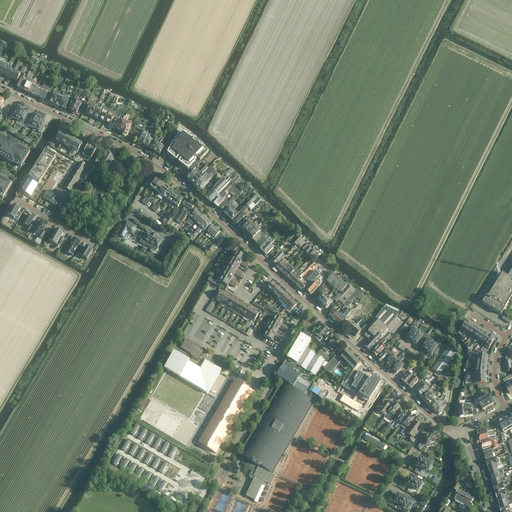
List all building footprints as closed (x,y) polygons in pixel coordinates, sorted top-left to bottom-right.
[(0,73),(4,76),(7,68),(8,65),(0,61),(0,73)] [(10,78),(14,70),(9,69),(7,68),(4,76),(10,78)] [(14,70),(10,78),(16,82),(20,74),(14,70)] [(27,75),(26,78),(23,77),(22,78),(17,88),(18,89),(20,90),(21,90),(23,91),(28,79),(30,75),(32,71),(31,70),(30,72),(29,72),(27,75)] [(31,79),(32,77),(32,76),(30,75),(28,79),(23,91),(28,93),(34,81),(31,79)] [(43,83),(41,88),(38,86),(33,96),(39,98),(44,86),(44,87),(48,78),(46,77),(43,83)] [(34,81),(28,93),(29,94),(30,95),(32,96),(33,96),(38,86),(35,84),(37,80),(35,79),(34,81)] [(46,87),(44,87),(44,86),(39,98),(40,99),(41,100),(43,101),(44,101),(49,89),(49,88),(47,87),(46,88),(46,87)] [(68,90),(67,93),(60,108),(65,110),(70,102),(66,101),(70,94),(69,93),(70,90),(68,90)] [(54,105),(58,97),(60,93),(54,91),(52,94),(48,102),(54,105)] [(60,108),(67,93),(64,91),(61,98),(58,97),(54,105),(60,108)] [(92,117),(96,109),(98,105),(92,102),(94,96),(91,94),(87,104),(88,105),(88,106),(89,106),(86,114),(92,117)] [(76,96),(73,100),(68,111),(72,112),(72,114),(74,115),(75,114),(76,114),(81,104),(76,101),(78,97),(76,96)] [(13,118),(18,120),(23,108),(18,106),(18,107),(17,107),(15,111),(12,110),(8,118),(12,120),(13,118)] [(101,107),(99,110),(96,109),(92,117),(98,119),(102,111),(103,108),(101,107)] [(107,114),(104,122),(110,125),(114,116),(116,118),(120,109),(117,107),(115,113),(113,112),(111,116),(107,114)] [(28,110),(23,108),(18,120),(23,123),(22,125),(25,126),(30,116),(27,115),(28,112),(28,111),(28,110)] [(102,111),(98,119),(104,122),(107,114),(102,111)] [(40,116),(37,114),(35,113),(34,114),(32,117),(30,116),(25,126),(28,127),(29,126),(34,128),(40,116)] [(125,123),(127,119),(129,114),(127,113),(125,116),(126,117),(126,118),(124,117),(122,122),(120,121),(116,129),(117,131),(123,133),(123,134),(127,136),(131,125),(127,123),(126,123),(125,123)] [(44,118),(40,116),(34,128),(39,130),(38,132),(41,134),(45,125),(42,124),(45,119),(44,119),(44,118)] [(149,133),(143,145),(148,148),(152,141),(148,138),(151,133),(157,123),(155,122),(153,127),(149,133)] [(143,131),(141,135),(137,142),(138,142),(138,144),(140,145),(141,144),(143,145),(149,133),(153,127),(150,125),(146,132),(144,131),(143,131)] [(61,132),(56,141),(61,144),(66,135),(61,132)] [(195,158),(198,160),(200,161),(208,152),(199,145),(200,144),(192,138),(191,139),(181,132),(175,142),(177,143),(176,145),(173,144),(167,154),(176,161),(177,160),(180,161),(178,163),(188,170),(196,161),(193,159),(195,158)] [(1,136),(0,135),(0,196),(3,199),(30,152),(25,150),(26,149),(2,135),(1,136)] [(66,135),(61,144),(66,147),(71,138),(66,135)] [(156,138),(154,142),(149,149),(154,152),(163,138),(161,137),(159,140),(156,138)] [(71,138),(66,147),(71,149),(76,141),(71,138)] [(154,152),(159,155),(164,148),(165,145),(162,143),(164,139),(163,138),(154,152)] [(76,141),(71,149),(76,153),(81,144),(76,141)] [(90,159),(96,148),(88,144),(82,155),(90,159)] [(45,150),(28,178),(38,184),(55,157),(45,150)] [(109,169),(110,166),(112,165),(114,163),(113,161),(115,156),(106,152),(101,161),(97,158),(92,167),(93,167),(91,170),(98,174),(101,169),(102,169),(104,166),(109,169)] [(198,160),(190,169),(192,171),(201,162),(200,161),(198,160)] [(64,188),(70,191),(86,166),(80,162),(64,188)] [(208,168),(205,166),(200,172),(190,182),(195,186),(203,178),(205,175),(204,173),(208,168)] [(203,178),(195,186),(198,190),(200,190),(216,173),(212,169),(206,175),(205,175),(203,178)] [(190,182),(200,172),(198,170),(195,174),(192,171),(186,177),(190,182)] [(28,178),(25,184),(34,190),(38,184),(28,178)] [(156,179),(150,187),(155,190),(161,182),(156,179)] [(229,179),(225,182),(222,179),(212,189),(217,193),(219,192),(230,181),(229,179)] [(246,187),(237,179),(233,183),(222,195),(220,197),(213,204),(215,206),(214,206),(216,209),(217,208),(218,208),(219,207),(222,210),(225,207),(227,208),(246,187)] [(155,190),(159,194),(165,186),(161,182),(155,190)] [(25,184),(21,190),(31,196),(34,190),(25,184)] [(170,189),(165,186),(159,194),(164,197),(170,189)] [(174,192),(170,189),(164,197),(168,200),(174,192)] [(218,196),(220,197),(222,195),(219,192),(217,193),(212,189),(204,197),(210,203),(218,196)] [(47,191),(42,198),(55,206),(60,199),(60,198),(47,191)] [(179,196),(174,192),(168,200),(173,204),(179,196)] [(183,199),(179,196),(173,204),(178,207),(183,199)] [(237,215),(232,221),(236,225),(245,216),(243,214),(244,212),(248,208),(251,211),(261,201),(256,196),(255,197),(252,200),(246,206),(240,212),(238,214),(237,215)] [(170,218),(166,224),(177,231),(188,214),(194,207),(186,201),(182,206),(185,207),(181,212),(178,210),(171,219),(170,218)] [(224,212),(223,213),(227,217),(237,207),(233,203),(224,212)] [(237,207),(227,217),(232,221),(237,215),(236,213),(236,212),(240,208),(238,206),(237,207)] [(15,207),(10,217),(15,219),(20,210),(15,207)] [(195,209),(192,212),(188,216),(190,218),(188,220),(189,220),(186,223),(188,224),(199,213),(195,209)] [(199,213),(188,224),(188,225),(190,226),(190,227),(195,222),(196,223),(203,216),(199,213)] [(28,215),(22,224),(28,228),(26,231),(29,232),(32,227),(29,225),(34,218),(28,215)] [(203,216),(196,223),(198,225),(196,227),(198,229),(207,220),(203,216)] [(237,225),(239,226),(247,217),(245,216),(237,225)] [(238,227),(241,230),(252,219),(250,217),(247,220),(246,219),(238,227)] [(245,233),(253,225),(251,223),(253,221),(252,219),(241,230),(245,233)] [(207,220),(198,229),(197,231),(199,233),(203,229),(204,231),(206,230),(211,224),(207,220)] [(122,228),(119,235),(123,237),(127,231),(132,234),(136,227),(125,221),(121,228),(122,228)] [(40,222),(34,232),(38,235),(37,237),(41,240),(45,233),(43,231),(46,226),(45,225),(45,224),(42,222),(42,223),(40,222)] [(213,225),(212,226),(211,224),(206,230),(212,236),(210,237),(213,239),(220,232),(213,225)] [(253,225),(245,233),(248,237),(259,226),(257,224),(254,227),(253,225)] [(259,226),(248,237),(252,240),(260,232),(258,230),(260,227),(259,226)] [(55,229),(49,241),(56,245),(58,242),(61,244),(65,239),(61,237),(63,234),(55,229)] [(142,232),(139,238),(142,239),(141,240),(140,242),(146,245),(145,245),(146,246),(146,245),(147,243),(151,245),(150,248),(156,251),(157,248),(158,248),(162,240),(161,240),(156,237),(156,236),(153,235),(153,234),(152,234),(152,235),(147,232),(147,231),(146,231),(146,232),(145,233),(142,232)] [(265,231),(262,234),(260,232),(258,234),(252,240),(256,244),(267,233),(265,231)] [(268,236),(269,235),(267,233),(256,244),(261,249),(267,242),(271,238),(268,236)] [(296,245),(302,239),(299,235),(294,240),(293,242),(296,245)] [(266,256),(267,254),(273,248),(269,245),(270,244),(270,243),(273,240),(271,238),(267,242),(261,249),(260,250),(266,256)] [(73,239),(66,252),(73,255),(80,243),(73,239)] [(300,248),(301,247),(302,246),(302,245),(305,243),(302,240),(296,245),(300,248)] [(81,249),(78,254),(80,256),(87,260),(92,251),(86,247),(83,250),(81,249)] [(234,251),(236,253),(233,257),(248,266),(249,263),(243,259),(244,257),(240,254),(242,253),(237,248),(234,251)] [(307,254),(310,258),(315,253),(316,252),(313,249),(312,250),(307,254)] [(271,261),(275,265),(281,259),(282,260),(284,257),(280,252),(271,261)] [(314,262),(317,258),(319,257),(315,253),(310,258),(314,262)] [(230,262),(238,267),(240,264),(246,268),(248,266),(233,257),(230,262)] [(328,274),(332,269),(321,259),(317,263),(328,274)] [(276,268),(280,271),(287,263),(284,260),(276,268)] [(227,267),(242,275),(243,273),(237,269),(238,267),(230,262),(227,267)] [(287,263),(280,271),(284,274),(291,266),(287,263)] [(305,272),(308,275),(316,267),(313,263),(305,272)] [(284,274),(287,278),(292,273),(292,272),(295,269),(291,266),(284,274)] [(225,272),(233,276),(234,274),(240,278),(242,275),(227,267),(225,272)] [(292,273),(287,278),(291,281),(296,276),(301,271),(299,269),(296,270),(295,269),(292,272),(292,273)] [(511,270),(508,276),(503,273),(484,303),(501,314),(511,296),(511,270)] [(296,276),(291,281),(295,285),(299,280),(299,279),(300,278),(300,277),(302,274),(303,273),(301,271),(296,276)] [(222,277),(236,285),(238,283),(231,279),(233,276),(225,272),(222,277)] [(333,273),(330,277),(327,280),(337,290),(335,292),(338,295),(334,299),(334,300),(337,303),(339,301),(338,300),(343,295),(340,292),(347,285),(333,273)] [(236,285),(222,277),(219,282),(227,286),(228,284),(235,288),(236,285)] [(299,280),(295,285),(301,291),(306,286),(306,285),(307,284),(300,278),(299,279),(299,280)] [(314,279),(304,289),(306,290),(305,291),(307,292),(309,294),(310,295),(317,287),(320,284),(317,282),(314,279)] [(271,293),(277,286),(272,283),(267,289),(271,293)] [(277,286),(271,293),(275,296),(281,290),(277,286)] [(343,305),(356,290),(351,286),(343,295),(338,300),(339,301),(343,305)] [(320,305),(327,298),(324,295),(327,292),(322,287),(319,291),(322,293),(316,300),(318,302),(318,303),(320,305)] [(277,302),(279,300),(284,294),(281,290),(275,296),(273,298),(277,302)] [(345,306),(347,308),(349,305),(359,293),(356,290),(343,305),(345,306)] [(217,292),(214,298),(216,299),(221,302),(225,295),(221,292),(219,294),(217,292)] [(284,294),(279,300),(282,304),(288,297),(284,294)] [(222,306),(224,307),(230,297),(225,295),(221,302),(219,305),(221,307),(222,306)] [(230,297),(224,307),(229,310),(235,300),(230,297)] [(285,309),(286,307),(292,301),(288,297),(282,304),(281,306),(285,309)] [(327,298),(320,305),(322,307),(323,307),(325,309),(334,300),(334,299),(333,298),(330,300),(327,298)] [(235,300),(229,310),(234,312),(239,303),(235,300)] [(297,305),(292,301),(286,307),(290,311),(289,313),(291,315),(297,308),(295,307),(297,305)] [(239,303),(234,312),(238,315),(244,306),(239,303)] [(238,315),(243,318),(249,308),(244,306),(238,315)] [(398,313),(395,311),(385,307),(384,309),(383,309),(375,318),(376,319),(370,326),(372,327),(364,335),(370,340),(365,346),(369,350),(381,337),(383,334),(384,335),(386,332),(385,332),(387,330),(386,328),(398,315),(397,315),(398,313)] [(249,308),(243,318),(248,321),(253,311),(249,308)] [(331,318),(337,311),(334,308),(328,315),(331,318)] [(351,311),(348,309),(342,316),(345,319),(346,318),(351,311)] [(253,311),(248,321),(251,322),(252,320),(254,321),(258,314),(253,311)] [(337,311),(331,318),(335,321),(341,314),(337,311)] [(345,319),(342,316),(341,314),(335,321),(339,325),(343,320),(345,319)] [(275,316),(272,321),(287,330),(288,327),(282,324),(283,321),(275,316)] [(269,326),(277,331),(279,329),(285,333),(287,330),(272,321),(269,326)] [(350,332),(356,326),(351,321),(345,327),(350,332)] [(462,329),(467,332),(472,324),(467,321),(462,329)] [(312,335),(313,336),(315,338),(318,335),(319,336),(321,333),(322,335),(323,334),(325,335),(329,331),(322,324),(314,333),(312,335)] [(365,333),(368,328),(370,326),(368,324),(366,327),(365,326),(362,330),(365,333)] [(411,341),(417,332),(414,330),(415,326),(412,324),(406,333),(408,335),(406,338),(408,339),(407,339),(410,342),(411,341)] [(472,324),(467,332),(471,335),(476,327),(472,324)] [(266,331),(281,340),(282,337),(276,333),(277,331),(269,326),(266,331)] [(356,326),(350,332),(355,337),(361,331),(356,326)] [(475,340),(481,330),(476,327),(471,335),(470,337),(475,340)] [(287,358),(282,366),(292,372),(296,365),(315,377),(325,360),(306,349),(311,341),(309,339),(313,333),(306,329),(302,335),(301,335),(287,358)] [(480,342),(486,333),(481,330),(475,340),(479,343),(480,342)] [(271,341),(273,339),(279,342),(281,340),(266,331),(263,336),(271,341)] [(417,332),(411,341),(411,342),(414,344),(416,344),(418,342),(420,343),(426,335),(424,332),(421,335),(417,332)] [(328,338),(325,335),(323,334),(322,335),(321,333),(319,336),(318,335),(315,338),(322,344),(328,338)] [(484,345),(490,336),(486,333),(480,342),(484,345)] [(426,352),(432,343),(429,341),(430,337),(427,335),(421,344),(423,346),(421,348),(423,349),(422,350),(425,352),(426,352)] [(484,346),(489,349),(495,339),(490,336),(484,345),(484,346)] [(191,354),(190,355),(197,359),(202,350),(199,348),(200,347),(186,339),(181,348),(191,354)] [(386,341),(384,339),(371,353),(376,357),(384,348),(382,345),(386,341)] [(332,341),(326,347),(326,346),(323,349),(327,353),(329,350),(333,353),(339,347),(332,341)] [(432,343),(426,352),(426,353),(429,355),(429,354),(431,355),(433,352),(435,354),(441,345),(439,343),(436,345),(432,343)] [(438,378),(442,373),(455,353),(447,347),(432,370),(436,372),(434,375),(438,378)] [(387,349),(377,360),(381,364),(385,359),(391,353),(387,349)] [(353,369),(360,363),(347,350),(341,356),(342,358),(340,360),(346,366),(348,364),(353,369)] [(389,368),(391,366),(396,360),(392,356),(394,353),(392,351),(391,353),(385,359),(387,361),(385,364),(386,365),(385,366),(388,368),(389,368)] [(221,370),(204,361),(200,368),(173,353),(164,369),(207,394),(221,370)] [(395,374),(396,374),(403,366),(400,363),(401,360),(399,357),(396,360),(391,366),(394,367),(391,370),(392,371),(392,372),(394,374),(395,374)] [(333,359),(324,369),(329,373),(338,363),(333,359)] [(365,406),(380,382),(371,376),(360,363),(353,369),(351,371),(345,380),(345,379),(336,393),(353,404),(356,400),(365,406)] [(292,372),(282,366),(276,377),(304,394),(311,384),(292,372)] [(401,380),(406,385),(413,377),(417,372),(415,370),(411,375),(409,373),(401,380)] [(413,377),(406,385),(411,389),(418,381),(415,379),(417,377),(416,376),(419,373),(417,372),(413,377)] [(437,379),(441,383),(443,384),(444,383),(444,384),(446,381),(446,380),(448,378),(442,373),(438,378),(438,379),(437,379)] [(214,416),(198,443),(215,454),(252,391),(235,381),(220,406),(219,406),(214,416)] [(281,383),(239,454),(248,460),(247,462),(246,465),(247,469),(251,471),(249,476),(250,478),(250,479),(253,480),(252,483),(246,495),(246,496),(254,500),(254,499),(262,483),(264,484),(265,482),(270,484),(274,475),(272,474),(280,462),(315,402),(281,383)] [(422,397),(428,390),(422,384),(415,391),(422,397)] [(433,392),(432,394),(429,391),(422,399),(427,403),(434,396),(436,394),(433,392)] [(483,397),(489,407),(494,404),(489,394),(483,397)] [(433,405),(431,407),(439,415),(442,413),(443,410),(442,410),(444,408),(444,405),(445,405),(445,404),(446,401),(444,401),(446,397),(445,396),(442,395),(441,399),(439,401),(437,403),(436,403),(433,406),(433,405)] [(489,407),(482,395),(477,398),(477,399),(474,400),(477,406),(480,405),(483,410),(489,407)] [(437,403),(439,401),(434,396),(427,403),(431,407),(433,405),(433,406),(436,403),(437,403)] [(477,406),(474,400),(471,401),(471,403),(465,403),(466,417),(466,418),(467,418),(467,417),(473,416),(472,407),(477,406)] [(385,416),(388,412),(394,404),(392,402),(389,405),(384,402),(380,407),(379,406),(375,412),(378,414),(380,412),(385,416)] [(466,417),(465,403),(458,404),(459,410),(458,410),(458,414),(459,414),(459,418),(466,418),(466,417)] [(394,404),(388,412),(391,414),(389,416),(393,419),(396,415),(397,414),(395,413),(399,407),(394,404)] [(401,423),(407,415),(403,412),(399,417),(396,415),(393,419),(389,425),(392,427),(395,422),(396,423),(398,421),(401,423)] [(407,415),(401,423),(404,426),(403,428),(404,429),(400,433),(403,435),(405,432),(410,426),(408,424),(412,419),(407,415)] [(511,425),(507,417),(503,420),(508,429),(511,426),(511,425)] [(503,420),(498,423),(503,432),(508,429),(503,420)] [(410,426),(405,432),(411,436),(409,439),(411,440),(410,441),(413,443),(418,436),(415,434),(417,432),(416,430),(419,425),(414,421),(410,426)] [(133,435),(139,425),(135,423),(130,433),(133,435)] [(141,439),(146,430),(143,428),(137,437),(141,439)] [(148,444),(154,434),(150,432),(145,442),(148,444)] [(479,437),(480,441),(490,438),(489,437),(492,436),(494,435),(493,432),(479,437)] [(385,445),(373,438),(367,435),(365,439),(383,450),(385,445)] [(422,439),(418,448),(420,449),(426,446),(426,448),(430,446),(429,444),(434,442),(432,438),(433,438),(433,437),(432,435),(431,435),(422,439)] [(501,444),(498,445),(497,441),(499,440),(498,436),(490,438),(480,441),(483,450),(484,452),(483,452),(493,449),(497,448),(502,446),(501,444)] [(156,448),(161,439),(158,437),(152,446),(156,448)] [(124,450),(130,441),(126,439),(121,449),(124,450)] [(163,452),(169,443),(166,441),(160,451),(163,452)] [(131,455),(137,445),(134,443),(128,453),(131,455)] [(171,457),(176,447),(173,445),(167,455),(171,457)] [(139,459),(145,450),(141,448),(136,457),(139,459)] [(493,449),(483,452),(486,460),(494,457),(492,453),(494,452),(493,449)] [(147,464),(152,454),(149,452),(143,462),(147,464)] [(115,466),(120,456),(117,455),(112,464),(115,466)] [(154,468),(160,458),(156,457),(151,466),(154,468)] [(419,458),(416,462),(414,466),(418,468),(419,467),(426,471),(427,469),(428,470),(431,465),(430,465),(431,462),(426,459),(424,461),(419,458)] [(499,458),(495,459),(495,458),(486,461),(487,467),(488,467),(500,463),(499,458)] [(122,470),(128,461),(125,459),(119,468),(122,470)] [(162,472),(167,463),(164,461),(158,471),(162,472)] [(503,468),(502,466),(502,465),(506,464),(505,462),(501,463),(500,463),(488,467),(490,472),(498,470),(498,469),(503,468)] [(130,475),(135,465),(132,463),(127,473),(130,475)] [(137,479),(143,470),(140,468),(134,477),(137,479)] [(145,484),(151,474),(147,472),(142,482),(145,484)] [(503,473),(491,477),(492,482),(501,479),(500,477),(504,476),(503,473)] [(152,488),(158,478),(155,477),(149,486),(152,488)] [(405,485),(409,487),(409,486),(416,490),(417,488),(419,489),(421,484),(420,484),(422,481),(416,477),(415,480),(409,477),(405,485)] [(160,492),(166,483),(162,481),(157,491),(160,492)] [(509,482),(494,486),(496,492),(504,490),(503,487),(510,485),(509,482)] [(475,499),(471,497),(458,490),(456,494),(458,495),(455,501),(461,504),(458,509),(462,511),(466,511),(469,508),(471,510),(473,506),(471,505),(472,503),(473,503),(475,499)] [(511,494),(511,491),(509,492),(505,493),(505,490),(496,493),(498,499),(511,495),(511,494)] [(393,502),(397,504),(397,503),(404,507),(406,505),(407,506),(409,501),(408,501),(410,498),(404,494),(403,497),(397,494),(393,502)] [(507,501),(499,504),(500,508),(501,508),(511,504),(511,494),(511,495),(511,497),(507,499),(507,501)] [(511,495),(498,499),(499,504),(507,501),(507,499),(511,497),(511,495)]
